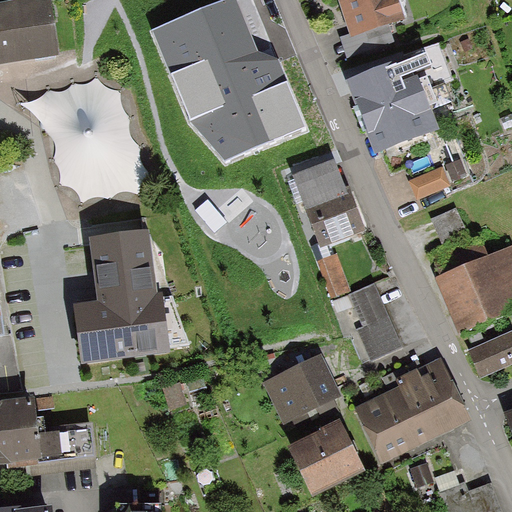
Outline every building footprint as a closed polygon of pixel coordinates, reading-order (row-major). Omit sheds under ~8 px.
[(238,0),(222,0),(147,30),(183,125),(224,171),(313,132),(284,60),(261,48),(238,0)] [(398,0),(336,0),(349,37),(351,42),(366,37),(371,52),(395,44),(390,29),(407,23),(398,0)] [(0,70),(61,61),(52,2),(0,9),(0,70)] [(351,42),(349,37),(341,40),(347,60),(371,52),(366,37),(351,42)] [(427,58),(412,64),(417,78),(433,72),(427,58)] [(391,70),(348,87),(377,159),(439,134),(430,110),(452,102),(445,85),(423,94),(417,78),(412,64),(392,72),(391,70)] [(31,104),(20,107),(31,114),(37,120),(43,126),(47,133),(52,139),(56,146),(56,153),(54,161),(58,166),(60,170),(61,177),(61,185),(69,187),(75,190),(80,196),(83,204),(91,199),(98,197),(104,198),(111,200),(117,194),(125,192),(133,193),(140,195),(141,188),(143,183),(147,178),(151,174),(146,168),(141,161),(140,155),(142,147),(135,142),(130,134),(130,127),(132,117),(126,112),(123,107),(122,100),(121,90),(113,90),(108,88),(103,84),(97,77),(93,81),(87,85),(80,85),(74,83),(70,88),(64,92),(57,93),(49,90),(44,96),(38,101),(31,104)] [(446,166),(454,185),(469,179),(461,160),(446,166)] [(329,250),(367,235),(350,190),(346,191),(335,163),(293,180),(318,246),(321,253),(329,250)] [(409,183),(417,202),(452,187),(443,168),(409,183)] [(432,221),(443,248),(469,237),(457,210),(432,221)] [(189,346),(173,297),(163,298),(162,293),(157,294),(149,229),(88,237),(96,302),(73,305),(80,365),(171,354),(171,348),(189,346)] [(449,275),(490,258),(479,235),(439,252),(449,275)] [(318,246),(312,248),(332,300),(352,293),(338,255),(332,257),(329,250),(321,253),(318,246)] [(435,281),(459,339),(511,316),(511,248),(490,258),(449,275),(435,281)] [(403,349),(375,286),(350,297),(364,328),(356,331),(371,363),(403,349)] [(511,368),(511,334),(469,353),(481,381),(511,368)] [(343,399),(322,356),(263,384),(284,427),(320,409),(325,421),(341,413),(335,402),(343,399)] [(382,468),(472,425),(441,362),(423,370),(419,362),(383,379),(388,389),(396,385),(398,389),(354,411),(382,468)] [(0,398),(0,462),(40,458),(36,430),(32,395),(0,398)] [(36,430),(40,458),(94,452),(90,417),(56,421),(56,428),(36,430)] [(312,502),(366,476),(341,425),(287,451),(312,502)] [(417,490),(435,484),(428,464),(410,470),(417,490)] [(455,472),(435,479),(441,493),(460,486),(455,472)] [(445,511),(503,511),(493,484),(470,493),(467,484),(460,486),(441,493),(439,494),(445,511)]
